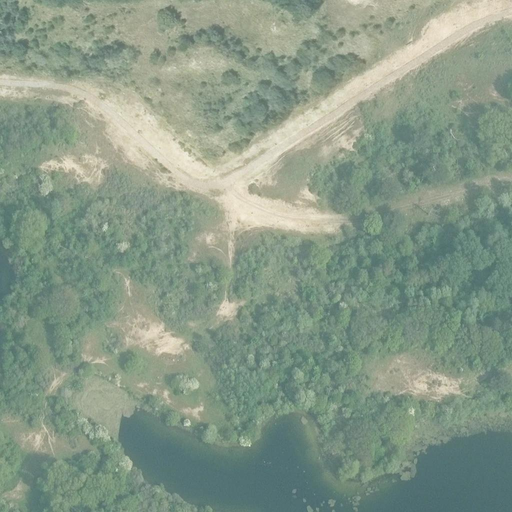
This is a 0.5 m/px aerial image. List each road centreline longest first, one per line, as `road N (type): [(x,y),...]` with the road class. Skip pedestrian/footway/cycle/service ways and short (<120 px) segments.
road 1 (track): [(236,198),(218,319),(198,339),(139,339),(114,358),(71,367),(43,406),(19,476),(0,494)]
road 2 (track): [(215,187),(462,35),(511,13)]
road 3 (track): [(511,179),(353,219),(294,222),(215,187)]
road 4 (track): [(215,187),(188,182),(95,99),(75,90),(4,86)]
